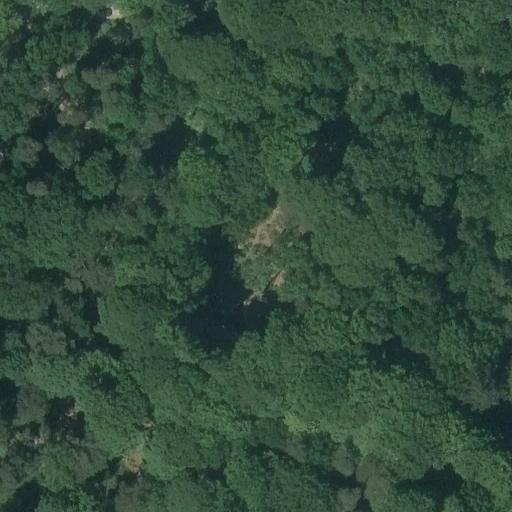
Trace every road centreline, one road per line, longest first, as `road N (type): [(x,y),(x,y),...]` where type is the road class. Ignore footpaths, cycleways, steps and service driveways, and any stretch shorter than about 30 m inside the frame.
road 1 (track): [(38,287),(134,292),(511,458)]
road 2 (track): [(98,225),(183,166),(235,145),(329,155),(511,222)]
road 3 (track): [(38,287),(162,399),(262,511)]
road 4 (track): [(72,242),(64,105),(39,0)]
road 5 (track): [(511,297),(448,406),(448,511)]
